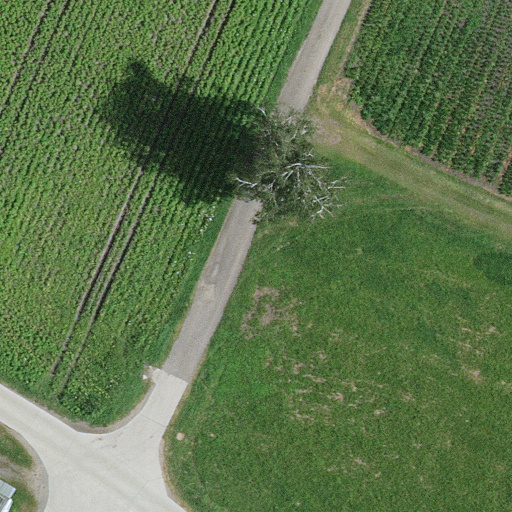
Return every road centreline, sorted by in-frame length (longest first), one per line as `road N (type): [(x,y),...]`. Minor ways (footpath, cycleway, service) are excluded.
road 1 (track): [(345,0),(131,488),(107,511)]
road 2 (unclassified): [(159,511),(0,406)]
